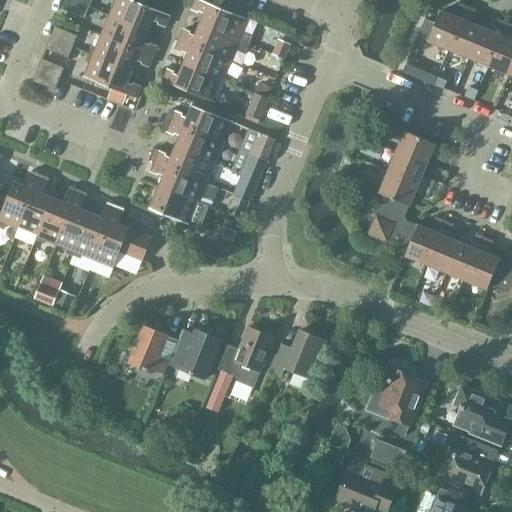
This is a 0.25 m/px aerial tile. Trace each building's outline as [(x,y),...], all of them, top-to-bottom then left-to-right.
[(89,8),(69,0),(66,0),(62,10),(85,20),(89,8)] [(69,0),(89,8),(92,0),(69,0)] [(130,0),(116,0),(110,16),(148,32),(153,20),(159,23),(158,25),(165,27),(169,16),(130,0)] [(207,14),(202,25),(240,41),(249,20),(199,0),(196,0),(192,10),(199,13),(200,11),(207,14)] [(419,38),(429,42),(450,51),(468,7),(459,4),(454,17),(442,12),(437,24),(427,20),(419,38)] [(477,11),(468,7),(450,51),(470,59),(483,29),(471,24),(477,11)] [(110,16),(101,36),(152,57),(157,47),(150,44),(149,46),(143,43),(148,32),(110,16)] [(470,59),(490,68),(508,23),(500,20),(494,33),(483,29),(470,59)] [(511,40),(511,24),(508,23),(490,68),(510,76),(511,71),(511,40),(511,41),(511,40)] [(185,29),(180,40),(232,61),(237,50),(246,54),(250,45),(240,41),(202,25),(197,37),(190,34),(191,32),(185,29)] [(77,36),(55,27),(50,39),(73,48),(77,36)] [(148,68),(152,57),(101,36),(96,48),(93,46),(89,55),(131,72),(136,60),(142,63),(141,65),(148,68)] [(68,59),(73,48),(50,39),(46,50),(68,59)] [(190,53),(185,65),(224,81),(232,61),(180,40),(176,50),(183,53),(184,50),(190,53)] [(280,40),(273,55),(285,59),(291,45),(280,40)] [(239,52),(233,67),(254,75),(260,60),(239,52)] [(270,53),(266,63),(281,69),(285,59),(273,55),(270,53)] [(132,86),(126,84),(131,72),(89,55),(86,62),(90,64),(84,77),(113,89),(128,95),(135,98),(140,87),(133,84),(132,86)] [(59,80),(64,69),(42,60),(37,71),(59,80)] [(409,62),(405,73),(411,76),(415,64),(409,62)] [(215,102),(224,81),(185,65),(181,77),(174,74),(175,72),(168,69),(164,81),(215,102)] [(37,71),(33,82),(55,91),(59,80),(37,71)] [(448,78),(439,74),(434,85),(444,89),(448,78)] [(262,84),(257,97),(268,102),(273,89),(262,84)] [(259,123),(268,102),(257,97),(254,96),(245,117),(259,123)] [(225,144),(233,123),(194,107),(189,119),(183,116),(183,114),(171,109),(167,120),(172,122),(225,144)] [(182,136),(177,147),(216,164),(225,144),(172,122),(167,120),(163,130),(175,135),(175,133),(182,136)] [(405,132),(396,153),(426,165),(431,153),(445,159),(449,150),(405,132)] [(275,141),(259,134),(251,155),(267,161),(275,141)] [(150,160),(156,162),(208,184),(216,164),(177,147),(172,159),(166,157),(167,154),(155,149),(150,160)] [(396,153),(388,173),(431,191),(435,181),(422,176),(426,165),(396,153)] [(267,161),(251,155),(242,175),(258,181),(267,161)] [(165,176),(160,187),(200,204),(208,184),(156,162),(151,172),(158,175),(159,173),(165,176)] [(26,188),(15,183),(12,191),(7,189),(0,206),(0,226),(6,229),(8,224),(19,228),(41,176),(32,173),(26,188)] [(428,198),(431,191),(388,173),(380,193),(385,196),(408,205),(409,205),(410,205),(415,193),(428,198)] [(250,201),(258,181),(242,175),(234,195),(236,195),(250,201)] [(43,194),(49,180),(41,176),(19,228),(15,238),(33,246),(35,241),(53,198),(43,194)] [(209,207),(200,204),(160,187),(156,198),(153,197),(149,206),(201,228),(209,207)] [(45,239),(56,244),(78,192),(70,188),(63,203),(53,198),(35,241),(43,245),(45,239)] [(87,195),(78,192),(56,244),(68,249),(65,253),(73,257),(91,215),(81,210),(87,195)] [(236,195),(228,214),(242,220),(250,201),(236,195)] [(368,236),(407,252),(418,226),(406,221),(404,216),(408,205),(385,196),(368,236)] [(83,255),(94,260),(117,207),(108,203),(101,219),(91,215),(73,257),(81,260),(83,255)] [(126,210),(117,207),(94,260),(105,264),(103,269),(112,273),(120,252),(142,261),(152,239),(119,226),(126,210)] [(418,226),(407,252),(405,257),(426,265),(444,221),(436,217),(430,231),(418,226)] [(426,265),(446,274),(459,242),(448,237),(453,225),(444,221),(426,265)] [(222,237),(233,242),(237,233),(225,228),(222,237)] [(470,246),(459,242),(446,274),(467,282),(485,237),(476,233),(470,246)] [(487,291),(489,287),(500,259),(488,253),(493,241),(485,237),(467,282),(487,291)] [(511,296),(511,263),(500,259),(489,287),(511,296)] [(52,306),(57,295),(40,288),(34,302),(51,309),(52,306)] [(76,297),(61,291),(56,304),(71,310),(76,297)] [(78,303),(74,312),(84,316),(87,307),(78,303)] [(155,371),(164,375),(170,361),(161,357),(169,335),(144,325),(128,364),(154,374),(155,371)] [(261,372),(275,338),(249,327),(240,350),(229,346),(219,370),(222,371),(214,390),(228,395),(236,376),(239,378),(238,381),(254,388),(261,372)] [(169,364),(206,380),(222,340),(196,330),(194,335),(183,330),(169,364)] [(286,368),(311,378),(326,341),(300,331),(293,349),(282,345),(271,371),(283,376),(286,368)] [(389,417),(411,426),(428,383),(394,369),(387,387),(378,383),(367,410),(389,419),(389,417)] [(470,432),(501,445),(511,421),(496,415),(501,403),(463,387),(456,404),(461,406),(460,408),(462,409),(455,425),(470,431),(470,432)] [(338,425),(332,441),(349,448),(352,441),(347,428),(338,425)] [(249,429),(243,442),(254,448),(260,435),(249,429)] [(458,450),(446,480),(481,494),(491,471),(494,464),(494,462),(492,462),(497,450),(454,433),(449,446),(458,450)] [(408,451),(379,439),(371,459),(401,470),(408,451)] [(326,458),(341,464),(345,455),(330,449),(326,458)] [(353,463),(338,501),(365,511),(373,511),(374,510),(378,511),(386,511),(399,481),(387,476),(353,463)] [(471,511),(450,503),(454,494),(441,489),(439,493),(427,489),(419,509),(426,511),(471,511)]
